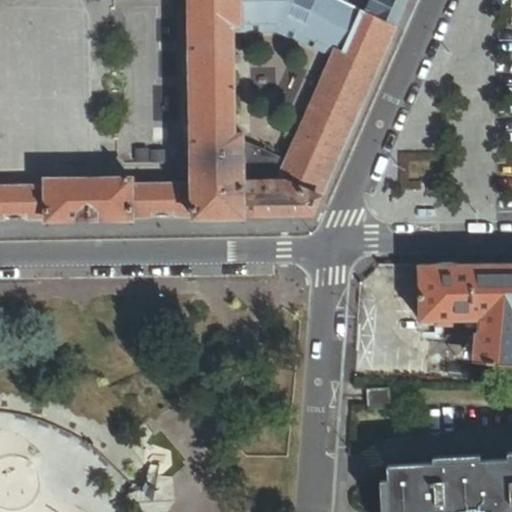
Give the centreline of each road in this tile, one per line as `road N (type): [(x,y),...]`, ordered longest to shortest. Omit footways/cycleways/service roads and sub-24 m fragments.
road 1 (residential): [(337,243),(0,247)]
road 2 (residential): [(317,511),(337,243)]
road 3 (residential): [(337,243),(441,0)]
road 4 (unknown): [(468,240),(461,48),(442,0)]
road 5 (residential): [(511,239),(337,243)]
